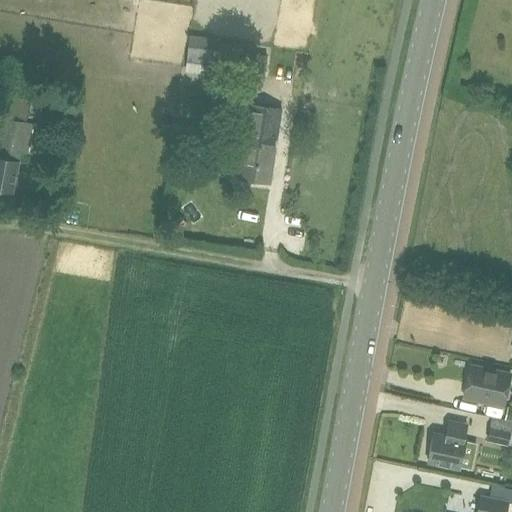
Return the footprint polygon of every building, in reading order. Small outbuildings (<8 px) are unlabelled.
[(177,21),(201,25),(204,8),(181,3),(177,21)] [(228,51),(187,47),(184,68),(226,72),(228,51)] [(264,55),(242,53),(240,76),(262,78),(264,55)] [(0,192),(13,194),(19,160),(18,160),(20,153),(28,154),(33,124),(25,122),(28,103),(52,107),(54,94),(2,87),(0,96),(0,192)] [(191,125),(171,121),(168,138),(188,141),(191,125)] [(269,183),(274,148),(242,144),(238,179),(269,183)] [(463,398),(502,407),(509,375),(470,366),(463,398)] [(503,418),(511,420),(511,406),(506,405),(503,418)] [(486,440),(507,444),(510,429),(489,424),(486,440)] [(458,469),(464,440),(434,434),(428,462),(458,469)] [(505,511),(508,503),(508,502),(511,502),(511,487),(490,483),(487,499),(480,497),(476,511),(505,511)]
